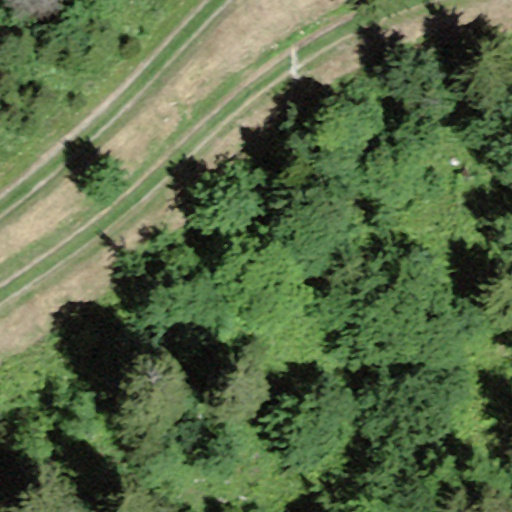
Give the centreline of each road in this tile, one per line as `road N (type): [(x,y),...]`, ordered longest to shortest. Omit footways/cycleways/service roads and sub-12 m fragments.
road 1 (track): [(0,298),(145,195),(269,78),(408,0)]
road 2 (track): [(237,0),(123,121),(0,211)]
